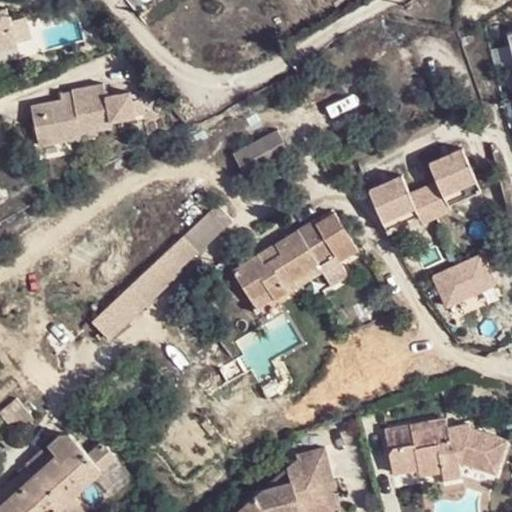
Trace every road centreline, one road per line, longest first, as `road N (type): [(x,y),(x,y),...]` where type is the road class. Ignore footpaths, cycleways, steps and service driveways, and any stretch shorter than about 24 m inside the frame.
road 1 (residential): [(263,207),(340,200),(369,221),(448,351),(511,373)]
road 2 (track): [(0,270),(123,177),(167,160),(204,164),(240,201),(263,207)]
